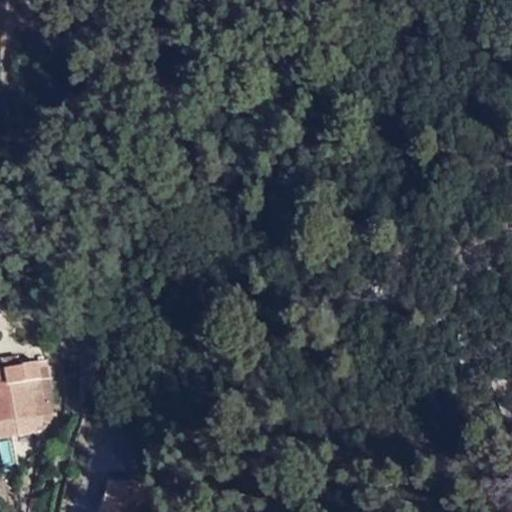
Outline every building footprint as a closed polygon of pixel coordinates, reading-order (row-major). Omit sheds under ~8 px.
[(43,394),(52,393),(48,361),(39,363),(43,394)] [(0,370),(0,388),(10,387),(14,422),(33,419),(35,432),(46,430),(54,404),(52,393),(43,394),(39,363),(23,365),(23,367),(0,370)] [(10,387),(0,388),(0,423),(14,422),(10,387)] [(54,404),(46,430),(54,430),(52,416),(56,416),(54,404)] [(127,494),(145,498),(151,475),(138,474),(130,480),(128,488),(127,494)] [(113,503),(104,501),(102,500),(98,511),(148,511),(152,499),(163,502),(166,488),(153,484),(149,499),(145,498),(127,494),(128,488),(109,483),(105,496),(114,498),(113,503)]
